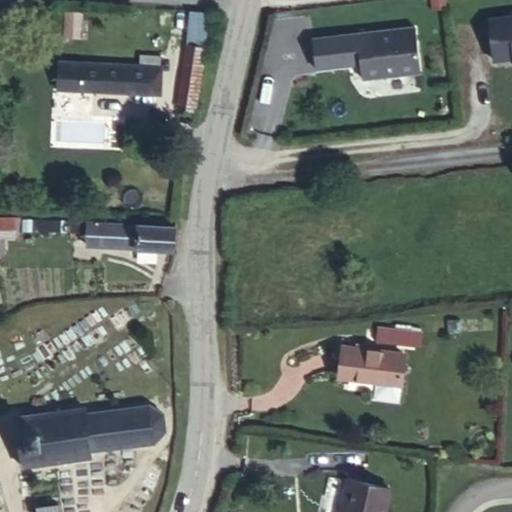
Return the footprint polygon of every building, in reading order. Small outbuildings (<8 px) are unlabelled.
[(511,21),(485,25),(491,67),(511,64),(511,21)] [(420,31),(349,39),(305,45),(308,75),(341,71),(339,57),(351,55),(355,84),(425,76),(420,31)] [(156,67),(157,55),(135,53),(134,66),(156,67)] [(169,115),(185,116),(187,60),(173,59),(169,115)] [(154,97),(156,67),(134,66),(55,63),(53,93),(154,97)] [(35,241),(36,226),(36,224),(0,225),(0,242),(14,242),(35,241)] [(106,249),(191,249),(191,225),(107,226),(107,240),(106,249)] [(35,241),(107,240),(107,226),(36,226),(35,241)] [(14,242),(0,242),(0,256),(15,256),(14,242)] [(329,378),(370,383),(394,386),(399,355),(334,347),(329,378)] [(394,386),(370,383),(368,401),(392,404),(394,386)] [(85,414),(10,418),(13,469),(88,464),(88,457),(144,452),(156,444),(155,424),(146,417),(86,421),(85,414)] [(379,511),(383,493),(343,484),(336,511),(379,511)]
